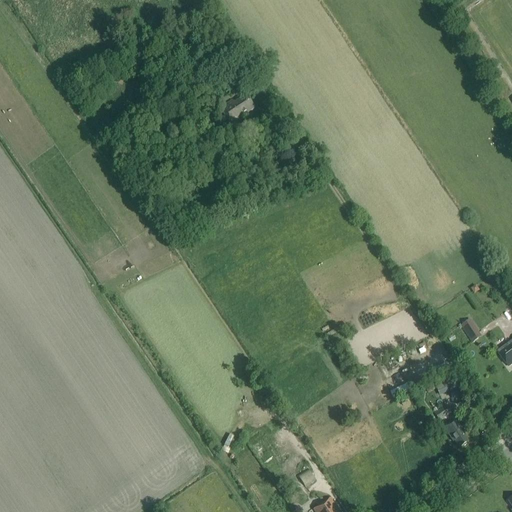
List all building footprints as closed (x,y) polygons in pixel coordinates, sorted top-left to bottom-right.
[(230,66),(227,59),(213,65),(217,72),(230,66)] [(243,117),(254,109),(246,96),(235,103),(233,101),(220,109),(232,127),(244,120),(243,117)] [(207,104),(192,113),(202,129),(211,123),(206,116),(212,112),(207,104)] [(212,144),(229,133),(221,122),(205,132),(212,144)] [(470,321),(461,327),(472,343),(481,338),(470,321)] [(511,343),(511,344),(510,343),(498,352),(509,366),(511,363),(511,343)] [(453,372),(448,363),(421,376),(425,385),(453,372)] [(460,386),(455,377),(436,387),(441,396),(460,386)] [(428,394),(436,390),(432,383),(425,387),(428,394)] [(439,422),(452,414),(447,406),(434,414),(439,422)] [(467,444),(468,443),(463,435),(464,434),(461,429),(462,429),(456,420),(444,428),(454,443),(455,442),(458,447),(460,446),(461,448),(463,446),(464,447),(467,445),(467,444)] [(283,461),(294,457),(284,430),(273,434),(283,461)] [(299,454),(281,466),(289,478),(295,474),(303,486),(315,478),(299,454)] [(340,511),(331,498),(314,509),(315,511),(340,511)]
